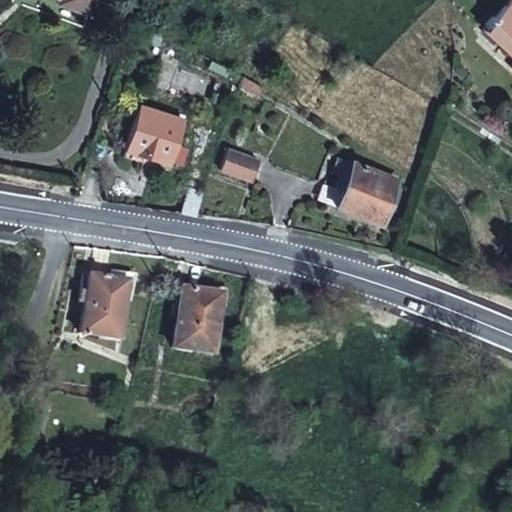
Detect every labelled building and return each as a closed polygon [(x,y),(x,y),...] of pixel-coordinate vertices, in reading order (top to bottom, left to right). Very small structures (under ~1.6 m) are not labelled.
[(54,0),(87,12),(91,0),(54,0)] [(511,0),(504,0),(481,29),(511,58),(511,0)] [(257,95),(262,86),(242,74),(237,84),(257,95)] [(181,120),(138,105),(123,152),(131,154),(134,148),(178,162),(184,147),(173,143),(181,120)] [(258,159),(227,148),(220,168),(250,179),(258,159)] [(330,173),(337,175),(342,178),(350,159),(337,154),(330,173)] [(398,177),(350,159),(342,178),(338,188),(332,204),(381,223),(398,177)] [(337,175),(333,186),(338,188),(342,178),(337,175)] [(317,198),(332,204),(338,188),(333,186),(323,183),(317,198)] [(189,185),(181,211),(196,213),(204,190),(189,185)] [(117,289),(84,284),(75,343),(108,348),(117,289)] [(206,305),(170,299),(163,357),(198,363),(206,305)]
